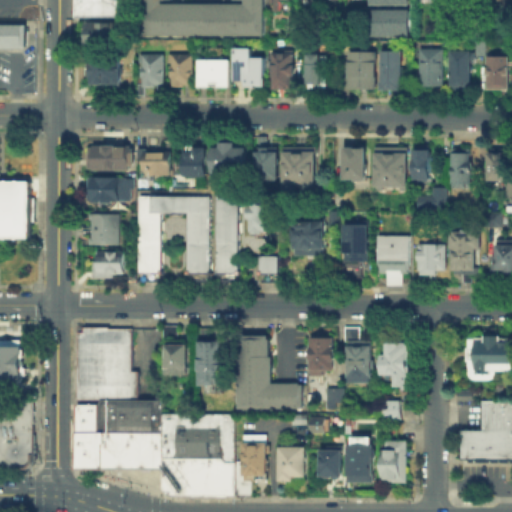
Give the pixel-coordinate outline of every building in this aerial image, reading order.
[(134,0),(134,18),(83,18),(83,0),(134,0)] [(264,0),(264,35),(151,35),(151,0),(164,0),(164,4),(249,5),(249,0),(264,0)] [(373,37),(373,13),(412,13),(412,44),(402,44),(402,37),(373,37)] [(0,22),(24,22),(24,46),(0,46),(0,22)] [(124,27),(124,48),(80,48),(80,26),(124,27)] [(478,47),(490,47),(490,56),(478,56),(478,47)] [(267,57),(267,86),(255,86),(255,84),(246,84),(246,80),(238,80),(238,49),(247,49),(247,57),(267,57)] [(424,84),(424,51),(445,51),(445,84),(424,84)] [(386,88),(386,52),(406,52),(406,88),(386,88)] [(277,88),(278,53),(296,54),(296,88),(277,88)] [(378,55),(378,90),(354,90),(354,55),(378,55)] [(455,55),(474,55),(474,90),(455,90),(455,55)] [(196,56),(196,87),(174,87),(175,56),(196,56)] [(166,57),(166,87),(145,87),(145,57),(166,57)] [(330,58),(330,90),(310,90),(310,58),(330,58)] [(97,60),(123,60),(123,84),(97,84),(97,60)] [(510,61),(510,87),(491,87),(491,60),(510,61)] [(203,86),(203,63),(230,63),(230,86),(203,86)] [(269,139),(269,148),(281,148),(281,180),(262,180),(262,139),(269,139)] [(248,146),(248,173),(218,173),(218,146),(248,146)] [(93,169),(93,147),(135,147),(135,169),(93,169)] [(189,179),(189,147),(210,148),(210,179),(189,179)] [(380,148),(410,148),(410,188),(379,188),(380,148)] [(318,149),(318,192),(288,192),(288,149),(318,149)] [(473,150),(473,188),(457,188),(458,150),(473,150)] [(368,151),(368,179),(349,179),(349,151),(368,151)] [(150,174),(150,152),(175,152),(175,174),(150,174)] [(432,152),(431,182),(418,182),(419,152),(432,152)] [(511,153),(511,181),(492,180),(492,152),(511,153)] [(93,181),(122,181),(122,177),(134,177),(134,203),(92,203),(93,181)] [(0,237),(0,180),(30,180),(30,237),(0,237)] [(436,196),(436,190),(447,190),(447,211),(423,211),(423,196),(436,196)] [(211,194),(211,272),(188,272),(189,211),(163,211),(163,272),(141,272),(142,193),(211,194)] [(218,272),(218,194),(240,194),(240,272),(218,272)] [(254,195),(254,205),(251,204),(251,217),(254,217),(253,230),(255,230),(255,232),(265,232),(265,230),(273,230),(273,203),(263,203),(263,196),(254,195)] [(488,201),(488,212),(470,212),(470,201),(488,201)] [(334,226),(334,213),(344,213),(344,226),(334,226)] [(122,215),(122,246),(95,246),(95,215),(122,215)] [(363,277),(344,277),(344,265),(349,265),(349,220),(359,220),(359,215),(372,215),(371,265),(363,265),(363,277)] [(301,255),(301,223),(327,223),(327,255),(301,255)] [(457,233),(483,233),(483,258),(480,258),(480,276),(457,276),(457,233)] [(405,273),(405,285),(390,285),(390,272),(383,272),(383,238),(412,238),(412,273),(405,273)] [(507,252),(507,242),(511,242),(511,275),(494,275),(494,252),(507,252)] [(423,244),(448,244),(448,272),(438,272),(438,277),(423,277),(423,244)] [(100,276),(100,254),(129,254),(129,276),(100,276)] [(260,254),(279,254),(279,272),(260,272),(260,254)] [(177,336),(162,336),(162,323),(177,323),(177,336)] [(138,398),(108,398),(99,398),(80,397),(76,397),(76,324),(109,324),(109,327),(131,327),(131,370),(138,370),(138,398)] [(359,325),(359,338),(371,338),(371,381),(348,381),(348,337),(344,337),(344,325),(359,325)] [(211,334),(199,334),(199,326),(211,326),(211,334)] [(303,383),(303,399),(307,399),(307,410),(292,410),(292,407),(244,407),(244,333),(268,333),(268,337),(270,337),(270,354),(272,354),(272,381),(300,381),(300,383),(303,383)] [(310,369),(310,335),(333,335),(333,369),(310,369)] [(477,380),(470,380),(471,335),(511,335),(511,371),(497,371),(497,381),(477,380)] [(19,344),(21,344),(21,389),(0,389),(0,338),(19,338),(19,344)] [(189,375),(165,375),(165,342),(168,342),(168,338),(189,338),(189,375)] [(200,383),(201,339),(224,339),(224,383),(200,383)] [(393,373),(381,373),(381,353),(385,353),(385,341),(409,341),(408,385),(393,385),(393,373)] [(328,401),(328,386),(346,386),(346,401),(328,401)] [(473,399),(456,399),(456,388),(473,388),(473,399)] [(0,467),(26,468),(33,462),(33,398),(0,398),(0,467)] [(162,398),(138,398),(99,398),(99,403),(80,403),(76,403),(76,467),(162,467),(162,412),(162,398)] [(382,418),(382,398),(401,398),(401,418),(382,418)] [(511,429),(482,429),(482,399),(511,399),(511,429)] [(162,412),(162,467),(162,486),(168,493),(235,493),(235,459),(235,412),(162,412)] [(308,412),(293,412),(293,423),(308,423),(308,412)] [(326,415),(326,431),(311,431),(311,415),(326,415)] [(482,457),(460,457),(461,429),(482,429),(482,457)] [(482,429),(511,429),(511,457),(482,457),(482,429)] [(267,433),(267,478),(252,478),(244,478),(244,459),(244,433),(267,433)] [(349,480),(349,442),(353,442),(353,435),(371,435),(371,442),(375,442),(375,480),(349,480)] [(381,481),(381,438),(406,438),(406,481),(381,481)] [(278,480),(279,444),(305,444),(305,474),(293,474),(293,480),(278,480)] [(321,476),(321,447),(344,447),(344,476),(321,476)] [(252,493),(235,493),(235,459),(244,459),(244,478),(252,478),(252,493)]
